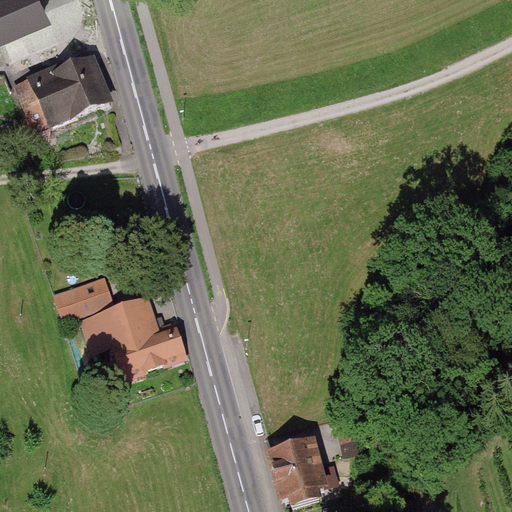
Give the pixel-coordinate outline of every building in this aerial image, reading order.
[(0,0),(0,62),(86,28),(74,0),(0,0)] [(97,61),(26,86),(44,138),(116,113),(97,61)] [(101,316),(91,283),(55,294),(65,327),(101,316)] [(163,337),(152,304),(80,328),(90,360),(104,355),(115,389),(187,365),(176,333),(163,337)] [(331,497),(317,444),(271,456),(285,509),(331,497)]
